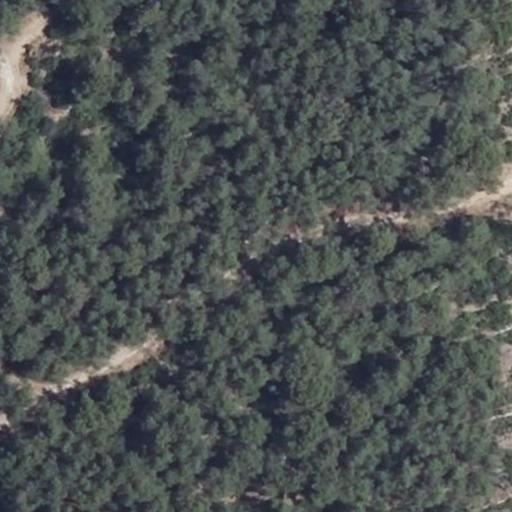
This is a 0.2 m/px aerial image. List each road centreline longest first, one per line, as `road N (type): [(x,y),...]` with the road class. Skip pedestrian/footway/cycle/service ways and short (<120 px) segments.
road 1 (track): [(511,197),(304,234),(0,434)]
road 2 (track): [(0,129),(34,34),(71,0)]
